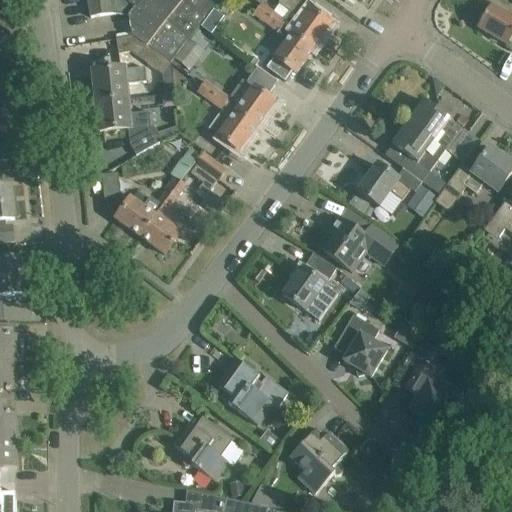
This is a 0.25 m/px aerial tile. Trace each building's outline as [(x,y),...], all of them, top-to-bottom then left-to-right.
[(87,0),(91,19),(113,15),(120,16),(129,17),(132,37),(134,37),(171,64),(174,60),(194,35),(200,28),(214,11),(218,6),(210,0),(87,0)] [(331,26),(312,13),(314,9),(301,0),(284,0),(281,6),(290,13),(285,20),(287,22),(283,28),(283,29),(313,51),(331,26)] [(259,10),(283,28),(287,22),(263,4),(259,10)] [(511,13),(510,12),(508,16),(492,7),(478,30),(507,46),(511,37),(511,13)] [(283,29),(283,28),(259,10),(254,16),(279,34),(283,29)] [(212,37),(224,19),(214,11),(200,28),(212,37)] [(274,59),(266,70),(285,84),(293,73),(296,75),(313,51),(283,29),(279,34),(277,36),(287,42),(274,59)] [(194,35),(174,60),(189,72),(208,46),(194,35)] [(171,64),(134,37),(117,41),(119,55),(132,53),(138,58),(162,75),(171,64)] [(93,77),(96,104),(130,100),(129,85),(148,83),(147,69),(128,71),(92,74),(92,77),(93,77)] [(206,82),(202,88),(257,128),(275,104),(267,99),(278,84),(257,69),(247,84),(243,81),(231,99),(206,82)] [(445,87),(432,78),(437,99),(445,87)] [(257,128),(202,88),(198,94),(223,112),(209,131),(218,137),(239,153),(257,128)] [(130,100),(96,104),(98,130),(97,130),(97,134),(128,131),(129,145),(136,157),(162,143),(155,131),(152,128),(150,114),(132,115),(130,100)] [(424,102),(408,125),(433,143),(445,152),(462,130),(424,102)] [(422,184),(445,152),(433,143),(408,125),(392,147),(407,158),(399,168),(422,184)] [(451,157),(463,165),(479,143),(468,134),(451,157)] [(0,169),(9,169),(7,150),(0,150),(0,169)] [(472,174),(463,167),(436,204),(448,212),(465,189),(475,196),(484,184),(498,195),(511,175),(511,166),(490,150),(472,174)] [(175,171),(171,177),(174,179),(181,184),(200,159),(190,151),(186,156),(182,161),(178,166),(175,171)] [(219,182),(227,171),(204,155),(197,166),(198,167),(191,175),(204,184),(196,195),(204,200),(218,181),(219,182)] [(358,193),(374,205),(379,208),(389,194),(402,203),(411,191),(399,182),(393,178),(377,166),(358,193)] [(120,198),(118,175),(102,177),(104,200),(120,198)] [(131,200),(116,221),(140,238),(162,207),(167,210),(176,198),(184,186),(181,184),(174,179),(166,191),(157,204),(150,199),(143,208),(131,200)] [(13,204),(11,188),(0,188),(0,222),(14,221),(14,220),(18,220),(20,217),(19,206),(17,204),(13,204)] [(421,188),(406,209),(421,220),(436,199),(421,188)] [(356,197),(350,204),(369,218),(375,210),(356,197)] [(511,202),(508,200),(484,232),(497,241),(505,230),(511,235),(511,202)] [(164,256),(188,224),(167,210),(162,207),(140,238),(164,256)] [(394,255),(399,247),(372,228),(364,238),(339,220),(334,227),(337,230),(333,236),(335,238),(324,254),(352,275),(366,255),(384,268),(394,255)] [(399,247),(394,255),(405,263),(410,255),(399,247)] [(305,267),(328,284),(337,272),(314,255),(305,267)] [(0,297),(22,295),(19,260),(0,261),(0,297)] [(283,297),(299,309),(306,314),(306,313),(319,322),(338,296),(325,287),(325,286),(303,270),(283,297)] [(360,290),(346,278),(341,284),(355,295),(360,290)] [(361,291),(349,305),(361,312),(370,298),(361,291)] [(407,308),(401,318),(416,328),(423,319),(433,303),(418,293),(407,308)] [(387,352),(373,344),(380,333),(353,317),(334,350),(347,358),(344,363),(357,371),(359,378),(366,376),(371,380),(387,352)] [(0,365),(15,365),(15,359),(19,359),(21,356),(21,348),(19,346),(15,346),(15,339),(9,339),(9,337),(6,337),(6,339),(1,339),(1,336),(0,335),(0,365)] [(412,352),(426,361),(433,348),(419,339),(412,352)] [(443,376),(420,363),(404,389),(419,398),(413,407),(424,413),(412,433),(435,447),(444,431),(440,429),(486,353),(464,340),(443,376)] [(274,406),(278,409),(289,395),(266,378),(261,385),(257,382),(260,378),(237,362),(218,388),(225,393),(220,400),(258,428),(274,406)] [(0,394),(1,394),(1,391),(6,391),(6,393),(10,393),(10,391),(15,391),(15,383),(19,383),(21,380),(21,372),(19,369),(15,369),(15,365),(0,365),(0,394)] [(15,424),(15,417),(10,417),(10,415),(6,415),(6,417),(1,417),(1,414),(0,414),(0,443),(15,444),(15,438),(19,438),(21,435),(21,427),(19,424),(15,424)] [(185,433),(174,448),(187,457),(184,461),(184,462),(183,463),(183,464),(183,465),(183,466),(184,467),(184,468),(185,468),(185,469),(186,469),(187,469),(188,469),(189,469),(190,469),(191,469),(191,468),(192,468),(192,467),(215,483),(228,465),(233,468),(244,453),(232,444),(234,441),(219,430),(203,418),(195,429),(190,426),(185,433)] [(349,454),(336,441),(331,445),(315,430),(289,458),(305,473),(298,480),(301,482),(315,496),(335,476),(336,477),(338,477),(339,477),(341,477),(341,476),(342,475),(343,474),(343,472),(342,470),(342,469),(338,465),(349,454)] [(0,473),(1,473),(1,470),(15,470),(15,444),(0,443),(0,473)] [(243,483),(230,485),(232,499),(246,497),(243,483)] [(261,488),(252,506),(266,509),(269,494),(261,488)] [(0,511),(15,511),(15,496),(1,496),(1,493),(0,493),(0,511)] [(227,501),(224,511),(252,511),(253,507),(227,501)]
